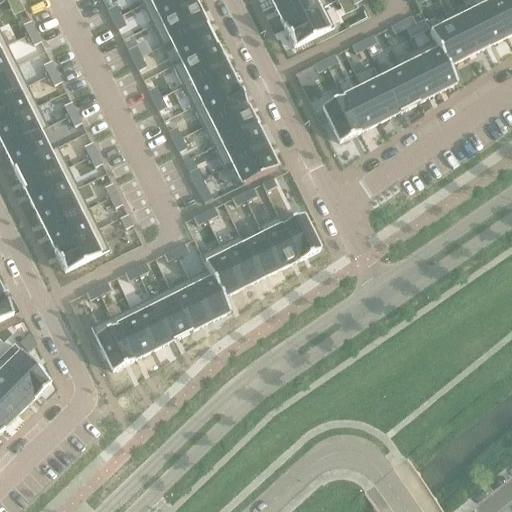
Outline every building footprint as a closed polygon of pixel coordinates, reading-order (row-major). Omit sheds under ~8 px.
[(137,0),(142,8),(158,0),(137,0)] [(192,0),(158,0),(142,8),(152,29),(196,7),(192,0)] [(268,0),(273,9),(292,0),(268,0)] [(323,0),(292,0),(273,9),(283,29),(282,29),(283,30),(327,8),(323,0)] [(500,0),(488,6),(505,42),(511,38),(511,7),(508,0),(500,0)] [(467,11),(467,12),(486,51),(505,42),(488,6),(469,15),(467,11)] [(196,7),(152,29),(162,50),(171,46),(206,28),(196,7)] [(327,8),(283,30),(294,51),(334,31),(323,11),(328,9),(327,8)] [(115,9),(108,12),(113,23),(120,19),(115,9)] [(467,12),(448,21),(467,61),(486,51),(467,12)] [(120,19),(113,23),(118,34),(125,30),(120,19)] [(411,20),(401,25),(405,32),(415,27),(411,20)] [(449,26),(430,35),(456,87),(457,87),(448,70),(467,61),(448,21),(446,22),(448,25),(449,26)] [(31,24),(24,28),(29,38),(36,35),(31,24)] [(401,25),(390,30),(394,38),(405,32),(401,25)] [(206,28),(171,46),(180,65),(216,47),(206,28)] [(36,35),(29,38),(34,48),(41,45),(36,35)] [(434,44),(415,54),(437,97),(456,87),(430,35),(429,36),(434,44)] [(373,39),(362,44),(366,52),(376,46),(373,39)] [(362,44),(352,50),(355,57),(366,52),(362,44)] [(180,65),(172,69),(182,90),(226,68),(216,47),(180,65)] [(7,48),(0,51),(0,77),(17,69),(7,48)] [(135,50),(128,53),(133,64),(140,60),(135,50)] [(415,54),(396,63),(418,107),(419,107),(419,106),(437,97),(415,54)] [(334,58),(324,64),(327,71),(338,66),(334,58)] [(140,60),(133,64),(138,74),(146,71),(140,60)] [(397,68),(379,77),(398,116),(399,116),(400,116),(418,107),(396,63),(395,64),(397,68)] [(324,64),(313,69),(317,76),(327,71),(324,64)] [(51,65),(44,68),(49,79),(56,75),(51,65)] [(226,68),(182,90),(192,110),(236,89),(226,68)] [(17,69),(0,77),(0,103),(28,90),(17,69)] [(56,75),(49,79),(54,89),(61,86),(56,75)] [(380,82),(362,91),(379,126),(398,116),(379,77),(378,78),(380,82)] [(236,89),(192,110),(203,131),(246,109),(236,89)] [(28,90),(0,103),(0,129),(38,111),(28,90)] [(155,90),(148,94),(153,105),(161,101),(155,90)] [(343,100),(342,101),(360,136),(361,136),(360,135),(379,126),(362,91),(343,100)] [(161,101),(153,105),(159,115),(166,112),(161,101)] [(342,101),(322,111),(340,146),(341,145),(360,136),(342,101)] [(71,106),(64,109),(70,120),(76,116),(71,106)] [(246,109),(203,131),(213,152),(257,130),(246,109)] [(38,111),(0,129),(0,144),(4,153),(40,136),(48,131),(38,111)] [(76,116),(70,120),(75,130),(81,127),(76,116)] [(257,130),(213,152),(223,172),(232,168),(267,151),(257,130)] [(176,131),(169,135),(174,145),(181,142),(176,131)] [(40,136),(4,153),(13,172),(49,154),(40,136)] [(181,142),(174,145),(179,156),(186,152),(181,142)] [(92,147),(85,150),(90,160),(97,157),(92,147)] [(49,154),(13,172),(24,193),(68,171),(57,150),(49,154)] [(267,151),(232,168),(242,189),(277,171),(267,151)] [(97,157),(90,160),(95,171),(102,167),(97,157)] [(68,171),(24,193),(34,213),(78,191),(68,171)] [(196,172),(189,176),(194,186),(201,183),(196,172)] [(272,182),(262,188),(266,194),(276,189),(272,182)] [(201,183),(194,186),(199,197),(207,193),(201,183)] [(112,188),(105,191),(110,201),(117,198),(112,188)] [(78,191),(34,213),(44,234),(88,212),(78,191)] [(253,192),(243,197),(246,204),(256,199),(253,192)] [(243,197),(232,202),(236,209),(246,204),(243,197)] [(117,198),(110,201),(115,212),(122,208),(117,198)] [(214,211),(204,216),(207,223),(218,218),(214,211)] [(88,212),(44,234),(55,255),(99,233),(88,212)] [(204,216),(194,222),(197,228),(207,223),(204,216)] [(302,218),(283,228),(301,263),(320,254),(302,218)] [(127,219),(120,222),(126,232),(132,229),(127,219)] [(279,219),(258,230),(262,238),(280,274),(301,263),(283,228),(279,219)] [(99,233),(55,255),(65,276),(100,258),(109,254),(99,233)] [(240,238),(220,249),(242,292),(262,282),(244,247),(240,238)] [(262,238),(244,247),(262,282),(280,274),(262,238)] [(184,248),(174,253),(177,260),(188,255),(184,248)] [(220,249),(200,259),(207,273),(229,317),(230,316),(223,301),(242,292),(220,249)] [(174,253),(164,258),(167,265),(177,260),(174,253)] [(146,267),(135,272),(139,279),(149,274),(146,267)] [(135,272),(125,278),(128,284),(139,279),(135,272)] [(207,273),(188,282),(209,326),(229,317),(207,273)] [(188,282),(168,292),(190,336),(209,326),(188,282)] [(107,286),(97,292),(100,298),(110,293),(107,286)] [(97,292),(86,297),(90,304),(100,298),(97,292)] [(168,292),(149,302),(171,346),(190,336),(168,292)] [(0,298),(0,324),(13,318),(3,297),(0,298)] [(149,302),(130,311),(151,355),(171,346),(149,302)] [(130,311),(110,321),(132,365),(151,355),(130,311)] [(110,321),(91,331),(113,375),(132,365),(110,321)] [(14,348),(0,361),(0,365),(35,402),(51,386),(41,375),(43,373),(34,363),(31,366),(14,348)] [(0,365),(0,397),(19,417),(35,402),(0,365)] [(0,397),(0,429),(3,433),(19,417),(0,397)]
